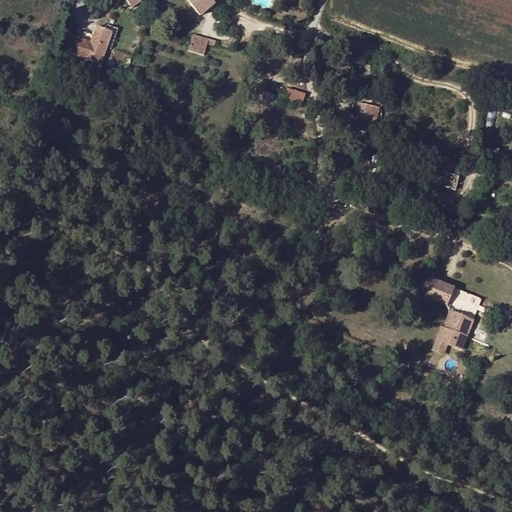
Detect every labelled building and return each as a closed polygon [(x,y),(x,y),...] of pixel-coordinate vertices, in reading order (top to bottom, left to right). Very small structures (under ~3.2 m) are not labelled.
[(187,0),(199,16),(215,4),(212,0),(211,0),(187,0)] [(111,31),(97,26),(86,58),(100,64),(111,31)] [(209,42),(193,37),(188,53),(204,58),(208,46),(209,42)] [(303,102),(306,92),(287,87),(284,97),(303,102)] [(52,108),(39,103),(34,114),(48,119),(52,108)] [(372,134),(378,108),(357,104),(351,128),(372,134)] [(448,167),(446,173),(458,176),(459,170),(448,167)] [(454,189),(458,176),(446,173),(442,186),(454,189)] [(475,316),(482,298),(429,277),(422,296),(451,307),(450,310),(463,315),(464,312),(475,316)] [(464,327),(467,319),(448,312),(442,329),(439,328),(435,340),(445,344),(458,349),(460,349),(467,329),(464,327)] [(456,355),(458,349),(445,344),(442,349),(456,355)]
